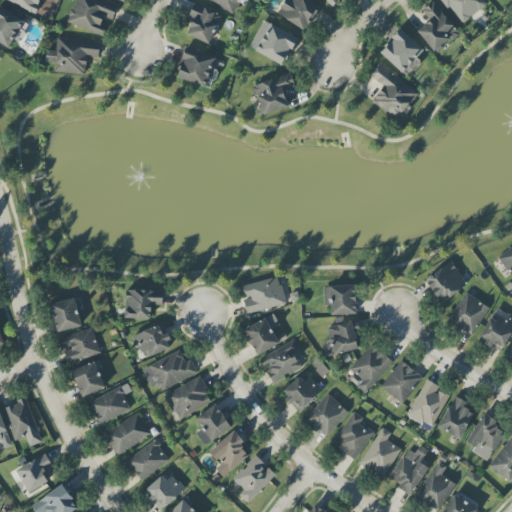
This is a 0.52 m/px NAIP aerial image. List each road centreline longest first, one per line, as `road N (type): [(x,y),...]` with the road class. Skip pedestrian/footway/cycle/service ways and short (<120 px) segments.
road 1 (residential): [(0,207),(35,364),(70,436),(125,511)]
road 2 (residential): [(378,511),(311,469),(279,436),(251,404),(202,311)]
road 3 (residential): [(511,394),(399,318)]
